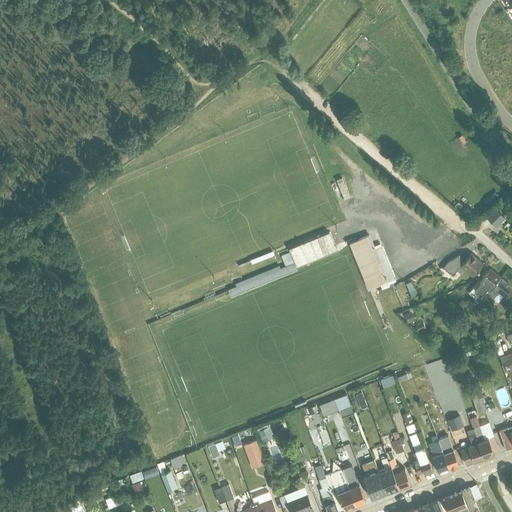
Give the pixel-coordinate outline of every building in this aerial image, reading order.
[(455,45),(450,47),(454,53),(458,50),(455,45)] [(462,135),(457,138),(462,145),(466,142),(462,135)] [(342,178),(337,180),(344,199),(350,196),(342,178)] [(483,202),(494,194),(491,191),(480,198),(483,202)] [(501,197),(498,200),(501,204),(506,212),(511,208),(511,207),(511,205),(511,204),(510,202),(509,204),(506,201),(504,202),(501,197)] [(455,201),(452,205),(471,221),(474,216),(455,201)] [(496,209),(488,218),(496,227),(505,218),(496,209)] [(237,286),(228,290),(231,297),(298,270),(296,266),(337,250),(329,232),(289,248),(290,252),(281,256),(286,266),(281,268),(279,265),(235,283),(237,286)] [(370,234),(349,243),(368,289),(380,284),(382,289),(390,286),(389,284),(396,281),(381,243),(374,246),(370,234)] [(117,246),(84,259),(109,322),(142,308),(117,246)] [(273,251),(238,265),(239,267),(251,262),(252,264),(275,255),(273,251)] [(448,261),(443,268),(453,275),(457,270),(462,274),(465,270),(472,276),(478,270),(478,271),(480,269),(479,269),(485,263),(483,262),(482,263),(471,253),(465,260),(459,255),(448,261)] [(488,293),(500,277),(490,269),(480,282),(481,282),(476,288),(474,287),(469,293),(475,299),(488,293)] [(488,293),(475,299),(474,299),(477,304),(485,301),(484,300),(490,296),(493,298),(499,292),(503,296),(505,297),(511,289),(511,286),(500,277),(488,293)] [(411,281),(406,284),(412,296),(418,294),(415,288),(411,281)] [(499,292),(493,298),(498,302),(503,296),(499,292)] [(412,311),(404,314),(408,323),(409,323),(416,320),(412,311)] [(423,322),(416,325),(419,331),(426,328),(423,322)] [(511,362),(511,353),(500,358),(503,366),(511,362)] [(438,357),(420,364),(435,402),(441,400),(438,392),(445,389),(438,372),(443,370),(438,357)] [(407,374),(401,376),(404,383),(409,380),(407,374)] [(392,375),(380,380),(383,388),(395,383),(392,375)] [(362,389),(355,392),(358,399),(364,397),(362,389)] [(477,393),(471,395),(479,415),(486,412),(477,393)] [(339,410),(351,405),(347,394),(335,399),(339,410)] [(332,400),(322,404),(325,411),(335,407),(332,400)] [(316,405),(308,408),(311,414),(318,411),(316,405)] [(351,405),(339,410),(342,417),(353,413),(367,449),(370,448),(355,411),(353,411),(351,405)] [(337,441),(345,438),(334,410),(327,413),(337,441)] [(409,412),(402,414),(407,426),(406,426),(413,445),(412,445),(411,447),(412,450),(414,450),(415,450),(419,459),(412,462),(417,474),(424,472),(425,474),(433,471),(415,423),(413,423),(409,412)] [(460,414),(447,419),(452,430),(464,425),(460,414)] [(473,429),(484,458),(489,456),(494,454),(488,437),(484,439),(476,416),(470,419),(473,429)] [(267,423),(257,429),(264,443),(275,437),(270,427),(269,427),(267,423)] [(511,425),(499,430),(506,450),(511,447),(511,425)] [(484,458),(473,429),(467,431),(472,445),(460,449),(466,465),(484,458)] [(395,440),(392,441),(396,453),(404,450),(397,431),(392,433),(395,440)] [(239,435),(232,437),(234,444),(241,441),(239,435)] [(450,468),(439,438),(437,435),(429,438),(430,443),(428,443),(439,472),(450,468)] [(439,438),(450,468),(459,465),(448,435),(439,438)] [(256,440),(244,445),(253,468),(265,463),(256,440)] [(301,443),(297,445),(301,454),(299,455),(303,465),(305,464),(306,467),(311,465),(304,446),(302,446),(301,443)] [(388,457),(399,487),(411,483),(405,468),(400,470),(398,464),(397,465),(390,443),(383,446),(388,457)] [(215,444),(208,447),(213,458),(220,455),(215,444)] [(331,448),(334,460),(344,457),(340,445),(331,448)] [(351,446),(346,448),(350,458),(355,456),(351,446)] [(183,454),(170,460),(174,469),(186,464),(183,454)] [(378,470),(387,493),(388,492),(387,492),(396,488),(396,489),(399,487),(388,457),(381,459),(384,467),(378,470)] [(387,493),(378,470),(374,459),(362,464),(365,474),(363,475),(371,498),(387,493)] [(157,465),(167,490),(177,487),(171,471),(167,472),(165,467),(164,467),(163,462),(157,465)] [(326,477),(325,474),(321,464),(315,466),(320,479),(326,477)] [(342,468),(357,504),(366,500),(352,464),(342,468)] [(157,467),(143,472),(146,479),(160,474),(157,467)] [(325,474),(326,477),(339,511),(357,504),(342,468),(325,474)] [(132,483),(144,478),(141,471),(130,476),(132,483)] [(326,477),(320,479),(319,480),(322,488),(319,489),(325,504),(328,511),(339,511),(326,477)] [(140,483),(133,485),(136,495),(143,493),(140,483)] [(222,487),(227,501),(234,498),(229,484),(222,487)] [(465,500),(469,511),(479,511),(478,508),(475,509),(472,501),(475,500),(482,497),(477,484),(474,485),(461,490),(465,500)] [(227,501),(222,487),(214,490),(219,503),(227,501)] [(305,487),(285,495),(291,511),(305,511),(314,509),(305,487)] [(443,498),(448,511),(469,511),(465,500),(461,490),(443,498)] [(255,503),(258,511),(276,511),(269,492),(253,498),(255,503)] [(109,509),(119,505),(115,496),(106,499),(109,509)] [(428,504),(431,511),(448,511),(443,498),(428,504)] [(79,500),(68,504),(70,511),(72,511),(82,508),(79,500)] [(258,511),(255,503),(249,505),(250,507),(238,511),(258,511)]
